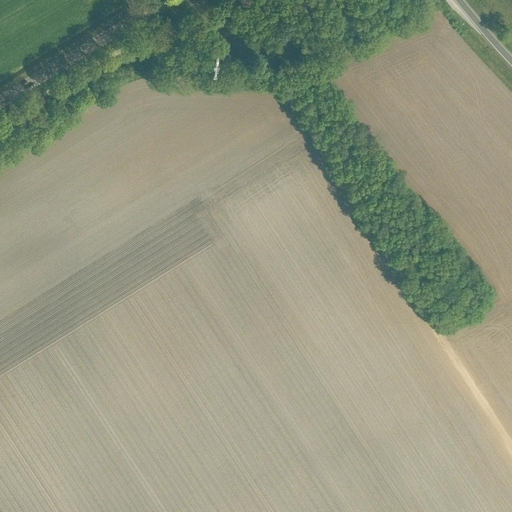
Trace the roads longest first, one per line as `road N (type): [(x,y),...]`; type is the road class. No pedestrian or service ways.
road 1 (track): [(511,447),(283,87),(195,6)]
road 2 (tertiary): [(0,101),(167,0)]
